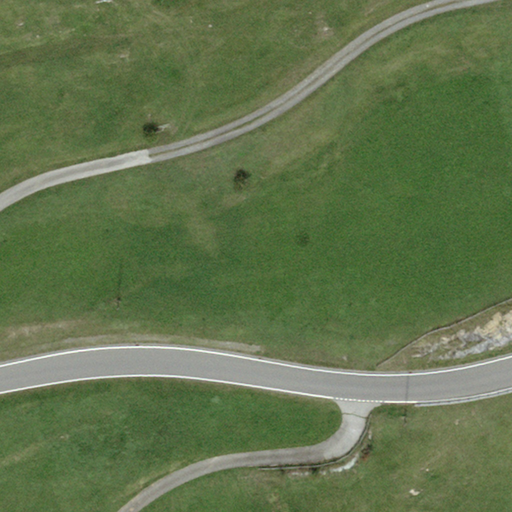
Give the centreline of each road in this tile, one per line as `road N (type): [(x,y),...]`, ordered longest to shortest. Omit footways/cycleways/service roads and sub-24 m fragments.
road 1 (track): [(0,204),(66,173),(166,154),(225,132),(402,19),(469,0)]
road 2 (unclassified): [(511,372),(367,390),(160,362),(0,379)]
road 3 (track): [(367,390),(353,427),(328,451),(176,475),(125,511)]
